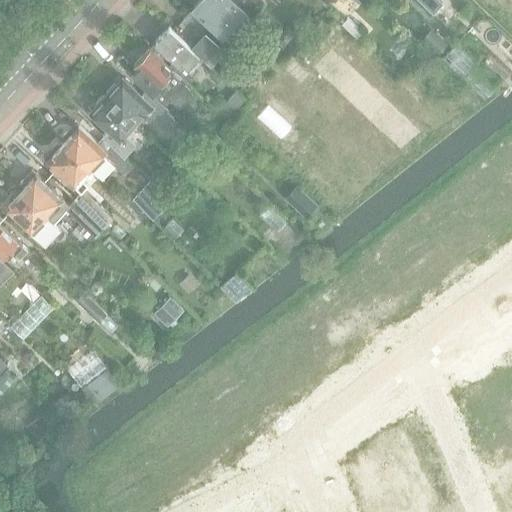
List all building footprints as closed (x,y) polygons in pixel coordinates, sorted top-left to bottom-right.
[(198,0),(193,6),(231,41),(239,32),(231,26),(245,11),(232,0),(198,0)] [(232,0),(245,11),(246,10),(252,16),(266,1),(265,0),(232,0)] [(440,0),(420,0),(433,12),(443,2),(440,0)] [(511,0),(478,0),(497,17),(505,8),(510,12),(511,10),(511,0)] [(348,16),(341,23),(357,37),(363,30),(348,16)] [(158,42),(152,48),(185,80),(195,69),(194,67),(203,57),(190,46),(169,26),(155,41),(158,42)] [(205,30),(190,46),(203,57),(211,65),(226,49),(205,30)] [(435,31),(423,43),(435,55),(447,43),(435,31)] [(457,42),(439,61),(482,102),(501,82),(457,42)] [(138,68),(133,73),(148,87),(155,94),(165,104),(171,98),(178,105),(192,89),(183,81),(185,80),(152,48),(150,46),(149,46),(133,63),(138,68)] [(114,82),(105,91),(107,92),(106,94),(137,123),(148,111),(163,126),(173,115),(166,108),(168,107),(168,106),(165,104),(155,94),(148,87),(141,94),(122,76),(115,83),(114,82)] [(235,90),(218,107),(227,116),(245,99),(235,90)] [(96,103),(89,111),(108,129),(103,134),(124,154),(134,142),(126,134),(137,123),(106,94),(105,94),(103,93),(95,102),(96,103)] [(63,141),(62,142),(89,168),(91,166),(100,174),(113,161),(125,171),(133,163),(124,154),(103,134),(102,135),(97,141),(78,124),(72,131),(67,130),(62,134),(63,141)] [(52,152),(46,159),(74,185),(75,184),(80,189),(81,189),(83,187),(86,183),(80,177),(89,168),(62,142),(61,143),(55,142),(51,146),(52,152)] [(20,187),(18,188),(46,214),(52,220),(54,219),(61,211),(66,206),(68,204),(62,198),(63,197),(35,171),(28,178),(23,178),(20,182),(20,187)] [(134,197),(133,198),(148,213),(153,218),(172,198),(171,198),(152,178),(134,197)] [(296,183),(284,197),(305,216),(317,203),(296,183)] [(10,198),(2,205),(30,232),(37,238),(42,243),(58,226),(52,220),(46,214),(18,188),(17,190),(12,190),(9,193),(10,198)] [(68,204),(66,206),(75,215),(95,233),(104,223),(87,208),(84,205),(75,196),(68,204)] [(148,213),(133,198),(131,196),(126,201),(142,218),(148,213)] [(88,207),(87,208),(104,223),(112,214),(95,199),(88,207)] [(268,204),(259,213),(277,230),(286,220),(268,204)] [(184,228),(172,217),(164,226),(176,237),(184,228)] [(0,255),(2,257),(10,248),(19,256),(27,248),(0,222),(0,255)] [(126,232),(117,223),(111,229),(120,238),(126,232)] [(0,282),(14,268),(2,257),(0,255),(0,282)] [(238,299),(255,286),(239,270),(222,284),(238,299)] [(190,271),(179,281),(188,290),(198,281),(190,271)] [(94,281),(90,285),(90,290),(94,293),(98,293),(102,290),(102,285),(98,281),(95,281),(94,281)] [(92,298),(82,288),(73,297),(83,307),(92,298)] [(41,294),(11,325),(23,337),(53,306),(41,294)] [(170,294),(154,311),(167,324),(183,307),(170,294)] [(107,313),(98,321),(110,333),(118,324),(107,313)] [(173,317),(168,322),(172,326),(178,321),(173,317)] [(93,349),(68,368),(82,386),(107,367),(93,349)] [(511,360),(492,368),(505,401),(511,397),(511,360)] [(107,367),(82,386),(94,403),(120,383),(107,367)] [(5,369),(0,374),(0,393),(15,378),(5,369)] [(469,406),(456,411),(459,419),(472,413),(469,406)] [(49,412),(27,428),(36,440),(58,425),(49,412)] [(472,413),(459,419),(461,426),(475,421),(472,413)] [(355,452),(342,458),(349,476),(387,461),(388,462),(392,460),(381,430),(351,441),(355,452)] [(431,435),(417,441),(420,448),(434,443),(431,435)] [(485,446),(471,452),(474,459),(488,454),(485,446)] [(488,454),(474,459),(477,466),(491,461),(488,454)] [(439,456),(425,461),(428,468),(441,463),(439,456)] [(387,461),(349,476),(355,492),(394,477),(394,476),(388,462),(387,461)] [(425,461),(412,466),(415,474),(428,468),(425,461)] [(394,477),(355,492),(361,508),(361,509),(405,492),(405,493),(410,492),(403,473),(394,476),(394,477)] [(0,487),(0,511),(10,511),(23,503),(6,482),(0,487)] [(501,487),(487,492),(490,499),(503,494),(501,487)] [(452,489),(438,494),(441,502),(455,497),(452,489)] [(361,508),(359,508),(360,511),(404,511),(407,511),(412,510),(405,493),(405,492),(361,509),(361,508)] [(438,494),(425,500),(428,507),(441,502),(438,494)] [(503,494),(490,499),(493,506),(506,501),(503,494)]
